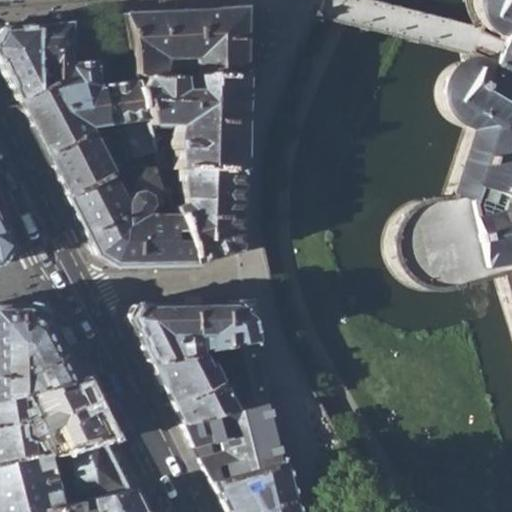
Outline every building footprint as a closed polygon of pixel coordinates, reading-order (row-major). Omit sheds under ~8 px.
[(511,0),(468,0),(467,3),(471,18),(474,22),(479,29),(489,35),(497,37),(492,48),(490,52),(487,61),(484,67),(468,63),(461,64),(458,64),(446,69),(438,78),(436,83),(433,99),(438,112),(448,123),(462,131),(448,171),(511,195),(511,0)] [(127,76),(138,76),(156,75),(158,59),(189,58),(190,75),(235,75),(238,7),(116,14),(117,18),(118,18),(124,53),(127,76)] [(109,55),(124,53),(118,18),(117,18),(103,20),(109,55)] [(9,97),(59,196),(105,173),(82,128),(123,126),(124,130),(134,157),(134,159),(152,153),(150,148),(142,125),(129,87),(131,87),(128,82),(90,87),(89,70),(82,62),(63,63),(66,23),(28,26),(33,89),(9,97)] [(0,78),(9,97),(33,89),(28,26),(0,28),(0,78)] [(138,76),(131,87),(129,87),(142,125),(168,126),(168,144),(166,148),(150,148),(152,153),(155,166),(157,168),(174,168),(232,168),(234,130),(235,75),(190,75),(191,88),(175,89),(174,75),(156,75),(138,76)] [(134,157),(124,130),(119,133),(128,159),(134,157)] [(155,166),(133,169),(137,180),(155,191),(164,189),(157,168),(155,166)] [(230,249),(232,168),(174,168),(174,189),(177,204),(169,206),(188,264),(226,249),(230,249)] [(511,195),(448,171),(440,196),(413,199),(405,202),(396,208),(386,220),(383,228),(380,243),(381,258),(389,273),(399,283),(414,291),(423,292),(435,292),(492,279),(511,342),(511,195)] [(109,266),(188,264),(169,206),(164,189),(155,191),(137,180),(128,193),(120,202),(105,173),(59,196),(89,255),(109,266)] [(129,305),(122,319),(145,364),(247,338),(239,305),(236,302),(196,303),(129,305)] [(19,306),(0,306),(0,394),(69,380),(39,318),(19,306)] [(262,396),(247,338),(145,364),(175,424),(262,396)] [(97,435),(69,380),(0,394),(0,461),(28,453),(25,436),(39,431),(48,449),(97,435)] [(175,424),(204,483),(278,461),(262,396),(175,424)] [(123,488),(97,435),(48,449),(41,450),(55,506),(123,488)] [(55,506),(41,450),(28,453),(0,461),(0,511),(29,511),(49,507),(55,506)] [(290,511),(278,461),(204,483),(218,511),(290,511)] [(135,511),(123,488),(55,506),(49,507),(50,511),(135,511)]
